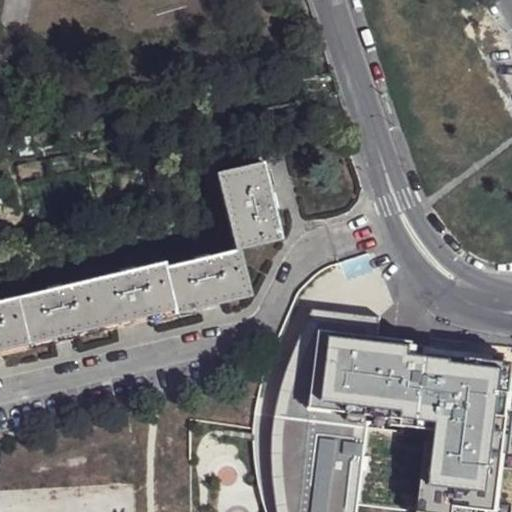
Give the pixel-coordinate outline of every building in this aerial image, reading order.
[(237,249),(241,246),(282,236),(264,160),(219,170),(237,249)] [(241,246),(237,249),(164,265),(173,306),(175,311),(251,291),(241,246)] [(173,306),(164,265),(164,261),(91,279),(102,323),(173,306)] [(102,323),(91,279),(15,298),(26,342),(102,323)] [(0,348),(26,342),(15,298),(0,301),(0,348)] [(388,312),(313,304),(290,354),(284,374),(276,405),(271,454),(273,484),(277,511),(354,511),(365,415),(428,422),(419,509),(446,511),(455,511),(456,507),(498,511),(510,386),(501,385),(504,362),(499,362),(500,354),(439,347),(438,351),(421,349),(423,337),(386,333),(388,312)] [(504,362),(501,385),(510,386),(511,369),(511,354),(500,354),(499,362),(504,362)]
